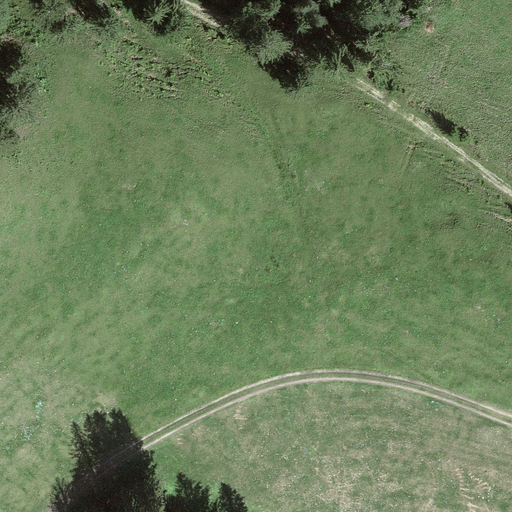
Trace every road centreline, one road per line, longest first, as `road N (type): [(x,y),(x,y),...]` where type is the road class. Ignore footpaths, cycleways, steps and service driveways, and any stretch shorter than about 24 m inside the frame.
road 1 (track): [(511,417),(388,376),(281,376),(156,431),(73,484),(46,511)]
road 2 (track): [(176,0),(274,51),(367,85),(511,187)]
